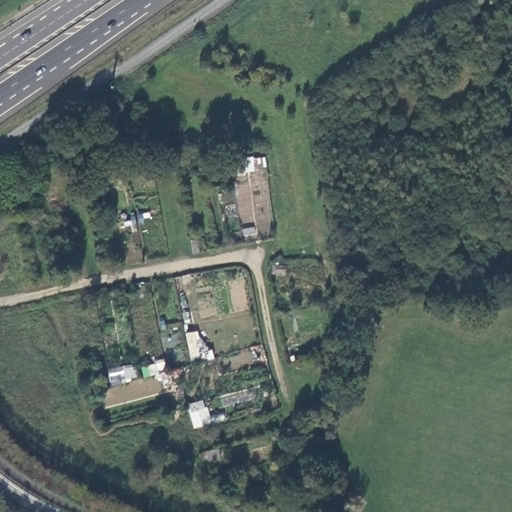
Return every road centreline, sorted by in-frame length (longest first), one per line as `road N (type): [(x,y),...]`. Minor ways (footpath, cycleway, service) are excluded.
road 1 (track): [(0,304),(232,256),(256,262),(292,432)]
road 2 (residential): [(220,0),(0,148)]
road 3 (trunk): [(0,94),(140,0)]
